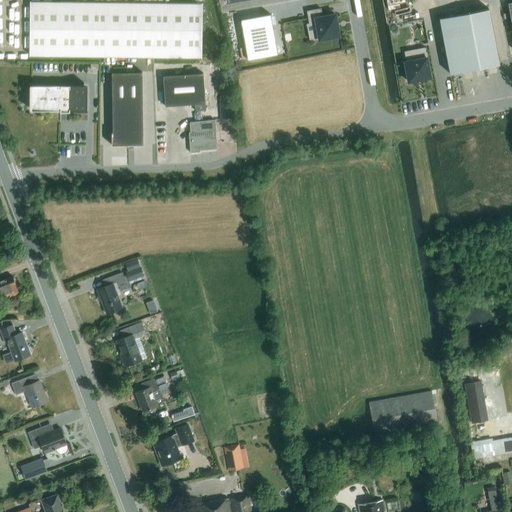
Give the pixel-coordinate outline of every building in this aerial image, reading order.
[(201,58),(202,3),(30,2),(29,56),(201,58)] [(307,11),(309,26),(316,24),(319,38),(318,38),(319,40),(320,40),(337,37),(339,36),(339,35),(338,35),(337,28),(338,28),(337,22),(336,23),(335,16),(335,14),(333,15),(322,17),(320,9),(307,11)] [(488,9),(439,18),(449,74),(499,65),(488,9)] [(404,21),(420,16),(419,12),(403,16),(404,21)] [(273,14),(243,19),(250,59),(280,54),(273,14)] [(284,23),(287,33),(298,30),(296,20),(284,23)] [(416,50),(418,60),(405,62),(408,82),(417,80),(417,81),(422,80),(422,79),(430,78),(424,48),(416,50)] [(140,71),(125,72),(125,84),(140,83),(140,71)] [(125,72),(109,72),(110,85),(125,84),(125,72)] [(203,73),(163,76),(165,106),(205,104),(203,73)] [(140,83),(125,84),(125,96),(141,95),(140,83)] [(125,84),(110,85),(110,97),(125,96),(125,84)] [(86,87),(78,87),(78,86),(41,85),(41,87),(33,87),(33,109),(59,109),(59,112),(69,112),(69,109),(86,109),(86,87)] [(141,95),(125,96),(126,108),(141,107),(141,95)] [(125,96),(110,97),(111,109),(126,108),(125,96)] [(230,98),(219,99),(220,119),(231,119),(230,98)] [(141,107),(126,108),(126,120),(141,119),(141,107)] [(126,108),(111,109),(111,121),(126,120),(126,108)] [(126,120),(127,132),(127,144),(142,144),(141,119),(126,120)] [(126,120),(111,121),(112,132),(112,133),(127,132),(126,120)] [(216,149),(214,120),(189,122),(190,132),(192,132),(192,136),(191,136),(191,143),(190,143),(191,153),(199,152),(199,150),(216,149)] [(112,132),(111,132),(111,145),(127,145),(127,144),(127,132),(112,133),(112,132)] [(131,287),(129,283),(145,277),(138,258),(125,263),(128,270),(125,272),(127,276),(124,277),(122,272),(102,280),(105,286),(97,289),(106,314),(122,308),(118,296),(121,294),(120,291),(131,287)] [(0,297),(0,299),(18,293),(12,276),(0,280),(0,297)] [(153,300),(145,303),(149,314),(157,311),(153,300)] [(162,313),(142,321),(142,322),(144,326),(164,318),(162,313)] [(144,326),(142,322),(127,327),(130,335),(115,340),(122,359),(121,359),(124,366),(125,366),(142,360),(132,335),(145,330),(144,326)] [(31,354),(22,332),(16,334),(13,325),(0,330),(5,343),(8,342),(11,351),(2,355),(6,364),(31,354)] [(176,370),(169,373),(172,380),(179,378),(176,370)] [(32,375),(17,380),(12,383),(16,394),(26,391),(32,407),(48,401),(45,394),(39,380),(34,382),(32,375)] [(157,406),(156,404),(163,401),(159,389),(168,386),(164,375),(155,378),(141,383),(143,390),(136,392),(143,411),(157,406)] [(471,423),(488,420),(481,381),(464,384),(471,423)] [(431,391),(369,402),(375,435),(437,424),(431,391)] [(172,414),(174,421),(195,414),(192,406),(183,409),(184,410),(172,414)] [(178,433),(154,442),(163,465),(181,458),(176,446),(194,440),(188,424),(176,428),(178,433)] [(49,432),(46,425),(28,432),(34,448),(42,445),(45,452),(56,448),(56,450),(58,452),(59,453),(61,453),(65,452),(67,450),(67,448),(67,446),(66,444),(67,444),(60,427),(49,432)] [(470,442),(474,468),(484,466),(483,457),(508,453),(508,457),(511,456),(511,437),(492,440),(492,438),(470,442)] [(228,470),(243,467),(239,444),(224,446),(228,470)] [(21,466),(26,479),(47,471),(42,458),(21,466)] [(511,478),(511,471),(502,473),(504,484),(511,482),(511,478)] [(487,490),(487,480),(466,480),(467,491),(487,490)] [(63,511),(57,494),(42,500),(46,511),(63,511)] [(231,511),(251,511),(248,494),(229,498),(230,500),(229,501),(228,498),(198,504),(199,511),(230,511),(229,503),(230,503),(231,511)] [(382,511),(383,511),(384,511),(382,499),(358,504),(359,511),(382,511)]
